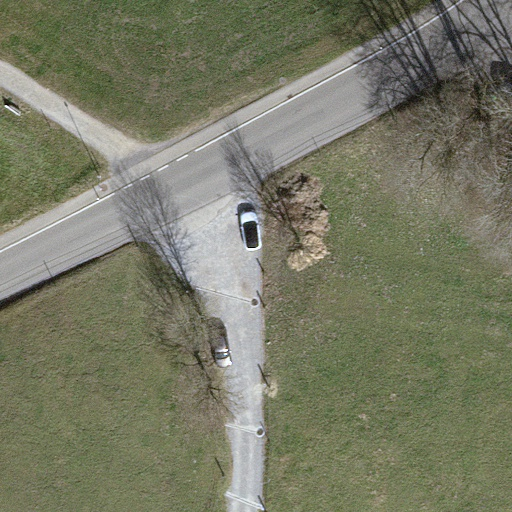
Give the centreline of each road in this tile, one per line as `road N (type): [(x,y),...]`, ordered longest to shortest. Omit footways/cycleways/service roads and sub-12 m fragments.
road 1 (unclassified): [(0,285),(459,48),(511,5)]
road 2 (track): [(0,79),(178,195),(240,318),(251,511)]
